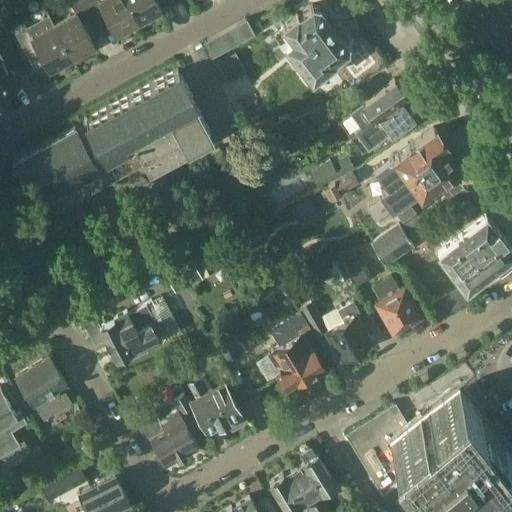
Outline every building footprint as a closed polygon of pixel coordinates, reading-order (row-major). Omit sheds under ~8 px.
[(74,12),(52,24),(71,58),(93,45),(89,37),(100,32),(82,0),(75,0),(70,3),(74,12)] [(115,33),(137,21),(125,0),(82,0),(100,32),(111,26),(115,33)] [(125,0),(137,21),(160,9),(156,1),(158,0),(125,0)] [(289,51),(311,80),(333,62),(332,60),(346,50),(347,44),(338,32),(332,32),(325,23),(326,17),(318,6),(311,5),(297,16),(296,14),(281,25),(282,26),(272,34),(280,44),(271,50),(278,59),(289,51)] [(47,15),(25,27),(13,33),(33,68),(44,62),(48,70),(71,58),(52,24),(47,15)] [(253,33),(249,24),(245,18),(203,41),(211,56),(253,33)] [(0,96),(18,87),(0,54),(0,53),(10,48),(0,29),(0,96)] [(246,72),(239,60),(234,52),(216,62),(228,82),(246,72)] [(177,70),(12,159),(37,204),(46,199),(52,211),(145,162),(149,169),(210,135),(194,104),(195,103),(177,70)] [(354,108),(354,109),(350,112),(366,134),(370,130),(377,140),(385,134),(386,135),(417,112),(404,94),(404,93),(405,86),(400,80),(394,80),(393,79),(362,101),(362,102),(354,108)] [(388,162),(374,173),(388,192),(380,197),(390,211),(398,205),(399,207),(396,210),(402,219),(414,210),(408,202),(419,194),(420,195),(440,180),(445,189),(459,178),(453,171),(457,168),(440,145),(445,142),(434,127),(415,141),(387,161),(388,162)] [(279,130),(258,141),(265,154),(286,143),(279,130)] [(329,158),(309,170),(319,185),(355,165),(349,155),(333,163),(329,158)] [(351,170),(322,187),(328,199),(340,192),(340,191),(357,181),(351,170)] [(169,208),(170,207),(179,203),(170,186),(159,192),(169,208)] [(203,245),(179,203),(170,207),(194,249),(203,245)] [(485,216),(437,253),(465,289),(495,267),(500,273),(511,264),(511,255),(511,254),(511,253),(511,251),(503,240),(505,238),(497,228),(495,229),(485,216)] [(397,224),(371,242),(385,263),(412,244),(397,224)] [(202,276),(190,255),(164,270),(175,290),(202,276)] [(325,261),(335,281),(348,275),(338,255),(325,261)] [(356,259),(345,266),(356,283),(366,277),(362,269),(356,259)] [(391,275),(373,286),(380,298),(376,300),(392,328),(395,327),(399,328),(404,325),(405,321),(418,313),(413,303),(415,301),(410,294),(408,295),(402,285),(398,287),(391,275)] [(144,343),(159,335),(162,342),(181,332),(162,296),(146,304),(137,308),(128,313),(126,311),(105,322),(102,316),(97,319),(96,319),(84,325),(94,344),(105,338),(116,358),(117,358),(120,364),(147,349),(144,343)] [(314,333),(328,325),(323,317),(312,298),(299,305),(302,311),(311,328),(314,333)] [(352,300),(337,309),(343,321),(325,330),(341,356),(346,353),(348,357),(368,345),(365,342),(371,338),(356,313),(359,311),(352,300)] [(273,336),(278,345),(268,351),(287,382),(296,376),(302,385),(316,376),(311,368),(312,367),(311,366),(320,361),(311,346),(303,334),(309,330),(303,318),(273,336)] [(511,329),(463,360),(474,373),(458,386),(511,455),(511,329)] [(224,333),(213,338),(223,358),(233,353),(224,333)] [(49,354),(15,375),(33,404),(34,404),(44,418),(71,401),(62,387),(67,383),(49,354)] [(198,378),(188,383),(195,396),(189,399),(206,431),(227,420),(231,428),(243,421),(239,413),(241,412),(224,381),(205,390),(198,378)] [(0,455),(19,444),(10,430),(26,420),(20,410),(16,413),(0,386),(0,455)] [(499,511),(511,511),(511,455),(458,386),(424,413),(499,511)] [(191,406),(184,394),(174,400),(181,412),(191,406)] [(446,511),(499,511),(424,413),(409,424),(395,402),(344,433),(381,492),(415,471),(446,511)] [(176,410),(159,419),(154,411),(134,423),(143,439),(145,438),(149,436),(165,464),(197,445),(181,418),(176,410)] [(303,461),(293,467),(320,511),(321,511),(327,509),(317,492),(334,481),(316,451),(314,452),(310,445),(300,452),(304,459),(302,460),(303,461)] [(84,448),(56,462),(62,474),(90,459),(84,448)] [(320,511),(293,467),(283,474),(282,472),(268,481),(286,511),(301,502),(301,501),(303,500),(311,511),(320,511)] [(80,468),(41,488),(48,500),(86,480),(80,468)] [(78,491),(88,511),(108,511),(128,502),(114,473),(78,491)] [(2,476),(0,476),(0,503),(13,496),(2,476)] [(400,495),(401,497),(409,506),(428,491),(420,480),(400,495)] [(259,511),(248,494),(231,505),(231,504),(218,511),(259,511)]
